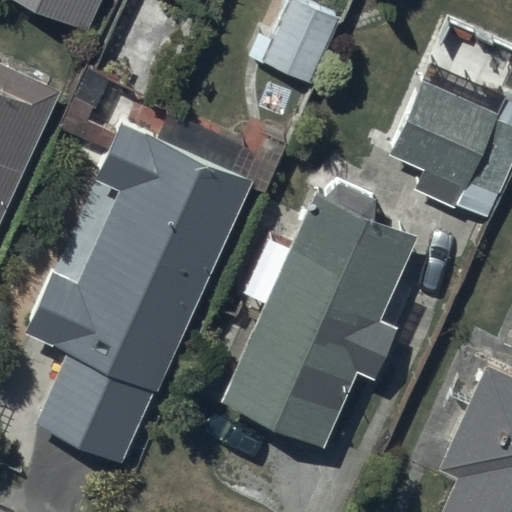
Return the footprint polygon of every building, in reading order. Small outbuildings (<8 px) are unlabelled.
[(93,0),(57,0),(87,14),(93,0)] [(340,3),(332,0),(280,0),(269,25),(257,20),(247,41),(310,69),(340,3)] [(0,201),(58,74),(0,47),(0,201)] [(498,100),(419,64),(384,141),(421,158),(412,178),(452,196),(464,169),(495,184),(511,146),(511,118),(493,110),(498,100)] [(120,446),(251,161),(121,102),(93,162),(117,173),(75,264),(51,253),(23,314),(68,335),(35,407),(120,446)] [(414,215),(313,172),(288,228),(266,219),(243,273),(264,282),(219,385),(322,429),(355,354),(377,363),(400,310),(377,300),(414,215)] [(511,511),(511,359),(486,348),(440,453),(454,459),(430,511),(511,511)]
